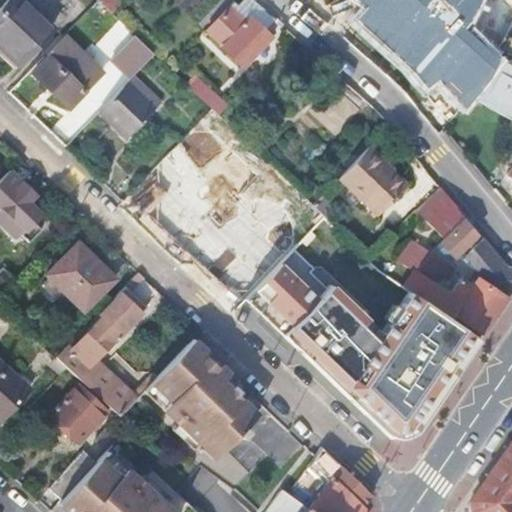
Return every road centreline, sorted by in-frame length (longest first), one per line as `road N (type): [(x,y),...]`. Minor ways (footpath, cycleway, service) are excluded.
road 1 (unclassified): [(0,113),(413,508)]
road 2 (residential): [(285,0),(386,90),(511,244)]
road 3 (secondary): [(413,508),(511,363)]
